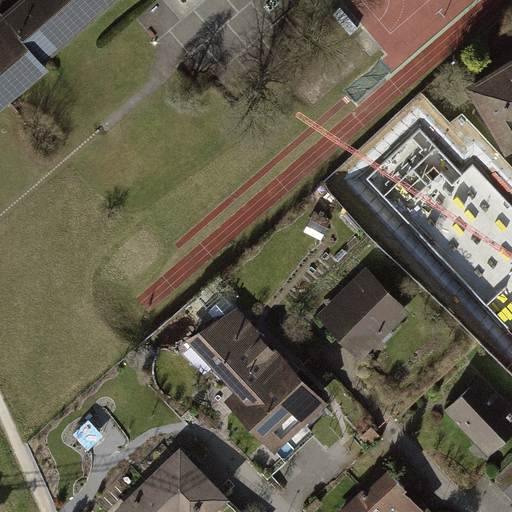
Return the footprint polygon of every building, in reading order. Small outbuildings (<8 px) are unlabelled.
[(27,0),(3,20),(0,16),(0,119),(48,80),(42,73),(129,0),(27,0)] [(473,91),(465,96),(506,165),(511,161),(511,57),(468,83),(473,91)] [(367,271),(316,319),(362,367),(412,319),(367,271)] [(272,459),(326,408),(275,354),(272,357),(259,343),(264,339),(238,312),(232,306),(188,347),(234,395),(224,404),(239,420),(237,422),(272,459)] [(511,411),(482,379),(441,417),(488,467),(511,443),(511,411)] [(181,454),(119,511),(224,511),(231,507),(181,454)] [(365,492),(344,511),(421,511),(401,490),(404,488),(390,474),(368,495),(365,492)]
